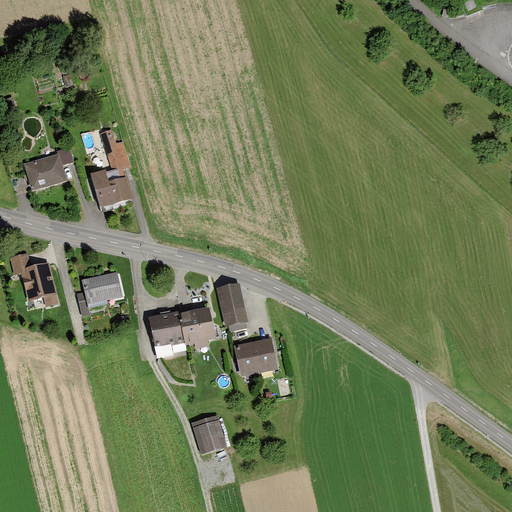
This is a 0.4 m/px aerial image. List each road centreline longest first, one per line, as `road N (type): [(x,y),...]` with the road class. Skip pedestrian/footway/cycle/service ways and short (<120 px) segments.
road 1 (tertiary): [(0,215),(257,279),(314,306),(511,444)]
road 2 (track): [(209,511),(188,433),(148,352),(137,247)]
road 3 (track): [(429,384),(419,395),(435,511)]
